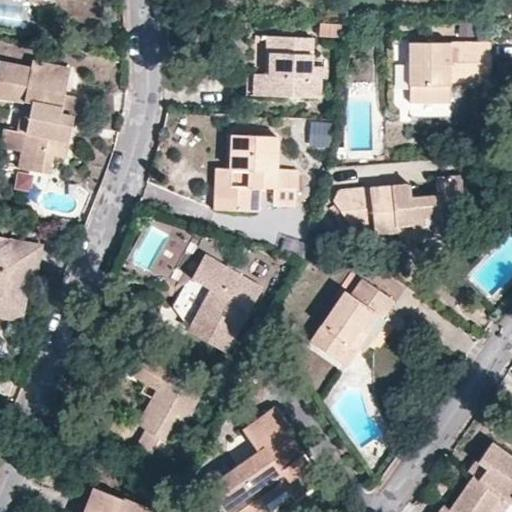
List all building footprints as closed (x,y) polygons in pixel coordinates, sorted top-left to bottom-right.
[(312,37),(275,35),(275,73),(263,73),(262,95),(321,97),(321,76),(311,75),(312,37)] [(450,102),(450,81),(450,76),(468,76),(468,81),(491,81),(491,41),(409,41),(409,101),(450,102)] [(31,67),(0,60),(0,88),(12,91),(10,99),(26,102),(20,130),(1,127),(0,129),(0,147),(17,151),(13,167),(49,175),(53,156),(64,158),(71,129),(65,128),(67,116),(73,116),(86,119),(89,98),(66,95),(58,93),(59,84),(67,85),(71,67),(33,59),(31,67)] [(255,72),(246,72),(246,94),(262,95),(263,73),(255,72)] [(67,85),(59,84),(58,93),(66,95),(67,85)] [(0,88),(0,97),(10,99),(12,91),(0,88)] [(73,116),(67,116),(65,128),(71,129),(73,116)] [(276,170),(276,135),(233,133),(231,168),(230,209),(259,211),(260,187),(274,187),(274,204),(298,205),(299,171),(276,170)] [(226,168),(216,168),(214,209),(230,209),(231,168),(226,168)] [(436,177),(437,195),(411,197),(410,183),(339,190),(334,200),(335,202),(354,229),(374,227),(375,234),(397,231),(397,225),(412,223),(413,237),(442,235),(442,222),(465,219),(462,175),(436,177)] [(412,223),(397,225),(397,231),(398,237),(413,237),(412,223)] [(31,284),(38,248),(0,241),(0,304),(22,309),(24,292),(18,289),(19,282),(26,283),(31,284)] [(211,289),(206,299),(188,329),(224,349),(261,287),(205,255),(191,278),(211,289)] [(351,295),(345,291),(310,341),(339,360),(361,327),(368,331),(378,315),(383,318),(394,301),(362,279),(351,295)] [(0,318),(20,322),(22,309),(0,304),(0,318)] [(174,375),(167,371),(153,396),(159,399),(174,375)] [(136,445),(162,461),(202,393),(174,375),(159,399),(153,396),(137,423),(146,429),(136,445)] [(242,428),(258,452),(207,487),(224,511),(250,511),(264,503),(260,497),(282,482),(289,492),(304,483),(301,477),(314,469),(288,432),(290,430),(273,407),(242,428)] [(489,511),(501,495),(510,501),(511,502),(511,457),(492,443),(480,461),(488,465),(478,479),(475,477),(449,511),(445,508),(442,511),(489,511)] [(475,477),(478,479),(488,465),(480,461),(478,459),(468,472),(475,477)] [(149,511),(150,509),(94,488),(84,511),(149,511)] [(502,511),(510,501),(501,495),(489,511),(502,511)]
